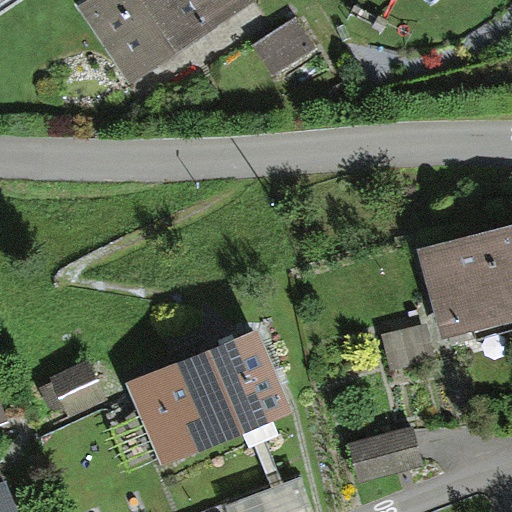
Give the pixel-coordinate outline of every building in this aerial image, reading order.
[(254,12),(246,0),(98,0),(75,15),(126,94),(254,12)] [(319,53),(296,22),(255,52),(279,84),(319,53)] [(511,329),(511,232),(412,261),(438,350),(511,329)] [(295,401),(258,314),(209,328),(125,370),(162,459),(245,418),(295,401)] [(0,511),(26,511),(8,464),(0,467),(0,511)] [(303,511),(295,491),(242,511),(303,511)]
